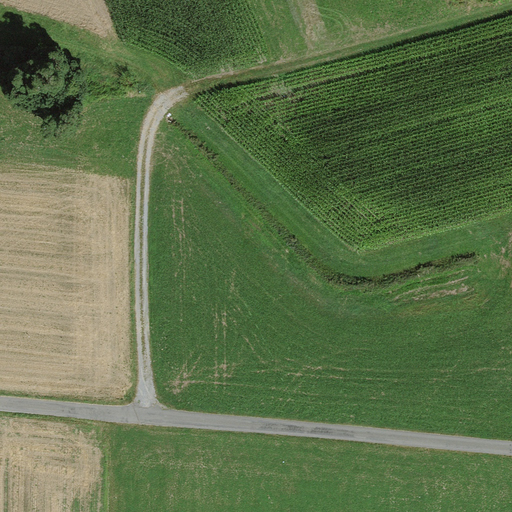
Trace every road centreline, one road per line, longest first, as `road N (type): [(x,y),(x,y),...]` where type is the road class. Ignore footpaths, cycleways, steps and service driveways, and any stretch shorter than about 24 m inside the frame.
road 1 (residential): [(511,448),(0,402)]
road 2 (track): [(169,99),(149,137),(143,182),(145,415)]
